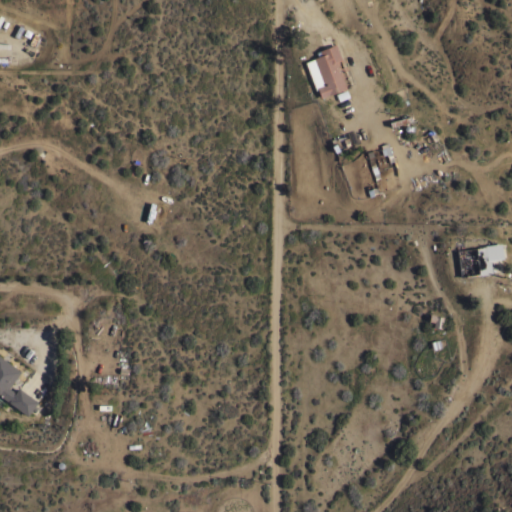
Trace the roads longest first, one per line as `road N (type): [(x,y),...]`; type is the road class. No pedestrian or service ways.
road 1 (residential): [(276,511),(278,0)]
road 2 (residential): [(378,511),(475,382),(491,333),(486,295)]
